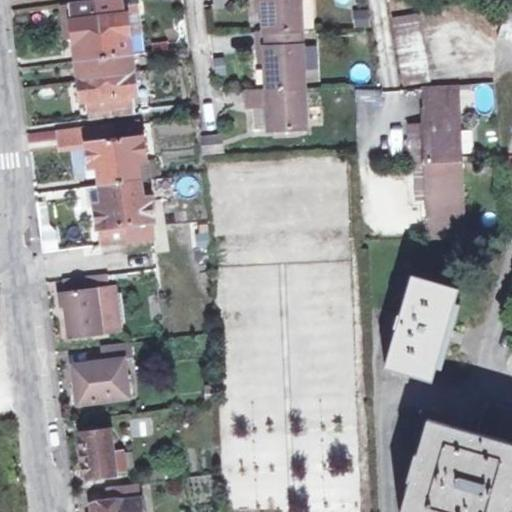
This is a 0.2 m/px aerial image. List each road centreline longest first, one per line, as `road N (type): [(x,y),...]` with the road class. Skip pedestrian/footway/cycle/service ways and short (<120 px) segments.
road 1 (unclassified): [(0,130),(44,511)]
road 2 (unknown): [(16,263),(160,252)]
